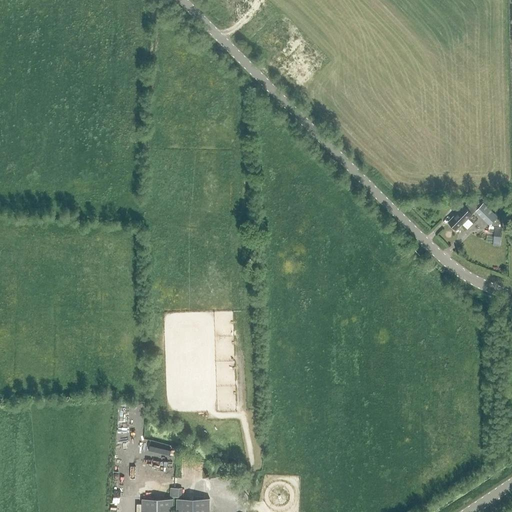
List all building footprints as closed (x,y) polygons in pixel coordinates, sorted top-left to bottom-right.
[(272,34),(263,43),(272,52),(281,43),(272,34)] [(464,206),(463,205),(454,214),(455,215),(447,222),(456,229),(461,224),(462,225),(475,211),(490,224),(498,216),(483,202),(479,207),(472,202),(469,205),(467,203),(464,206)] [(492,246),(500,247),(502,228),(494,227),(492,246)] [(173,511),(173,499),(142,499),(141,511),(173,511)] [(209,511),(209,499),(176,499),(176,511),(209,511)]
